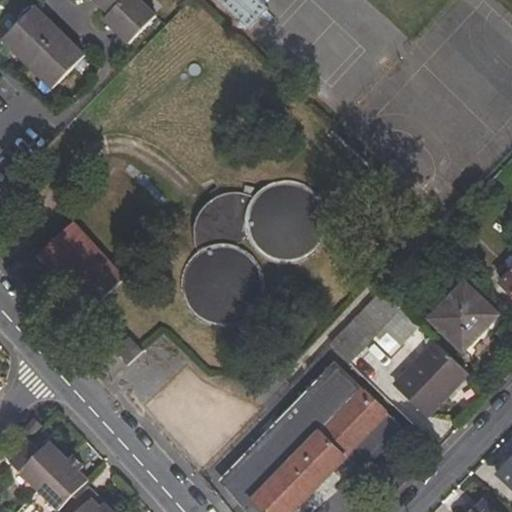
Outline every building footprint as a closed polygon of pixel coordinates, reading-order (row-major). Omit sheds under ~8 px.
[(104,21),(129,45),(157,16),(139,0),(93,0),(109,15),(104,21)] [(2,41),(52,89),(87,54),(37,6),(2,41)] [(148,176),(140,172),(130,163),(124,171),(142,187),(159,204),(165,199),(150,181),(148,176)] [(265,283),(262,268),(269,261),(277,264),(293,264),(307,259),(316,253),(325,241),(328,227),(328,217),(324,203),(314,190),(302,182),(286,179),(275,181),(263,186),(252,195),(242,192),(229,192),(215,197),(202,207),(195,217),(192,233),(195,251),(189,258),(181,272),(180,287),(184,304),(193,316),(206,325),(221,328),(236,326),(247,319),(258,309),(263,298),(265,283)] [(87,313),(125,277),(75,221),(36,257),(87,313)] [(511,267),(499,281),(511,293),(511,267)] [(430,319),(462,352),(497,315),(465,283),(430,319)] [(402,309),(383,290),(355,318),(374,337),(386,325),(403,342),(419,326),(402,309)] [(374,337),(355,318),(330,343),(347,361),(350,363),(374,337)] [(129,367),(144,352),(130,336),(115,351),(129,367)] [(448,394),(468,373),(436,342),(395,385),(427,415),(448,394)] [(346,372),(338,365),(323,380),(331,388),(346,372)] [(331,388),(323,380),(240,467),(245,471),(237,479),(250,491),(245,496),(261,511),(293,511),(347,456),(356,446),(369,459),(398,429),(385,416),(388,414),(346,372),(331,388)] [(448,394),(453,400),(473,379),(468,373),(448,394)] [(50,444),(41,454),(32,442),(10,463),(39,492),(69,462),(50,444)] [(347,456),(360,469),(369,459),(356,446),(347,456)] [(39,492),(59,511),(64,508),(87,486),(90,483),(80,473),(85,468),(74,457),(69,462),(39,492)] [(511,457),(497,473),(511,489),(511,488),(511,457)] [(237,479),(245,471),(240,467),(223,484),(246,511),(261,511),(245,496),(250,491),(237,479)] [(67,511),(113,511),(87,486),(64,508),(67,511)] [(493,511),(483,502),(473,511),(493,511)]
